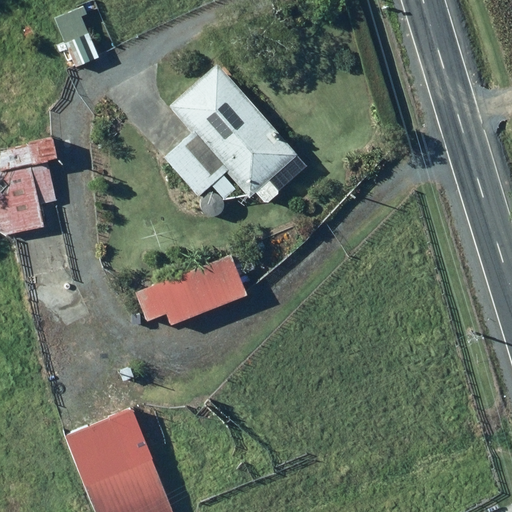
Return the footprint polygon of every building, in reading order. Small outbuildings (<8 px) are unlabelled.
[(259,115),(217,64),(150,119),(173,147),(158,160),(190,198),(208,184),(228,208),(246,194),(256,206),(275,190),(267,180),(302,151),(290,136),(287,139),(264,111),(259,115)] [(0,167),(1,171),(37,162),(51,158),(45,138),(0,150),(0,167)] [(37,162),(1,171),(0,171),(0,234),(37,224),(31,203),(48,199),(37,162)] [(224,250),(125,297),(141,325),(154,319),(160,330),(244,293),(224,250)] [(166,511),(126,409),(52,438),(81,511),(166,511)]
